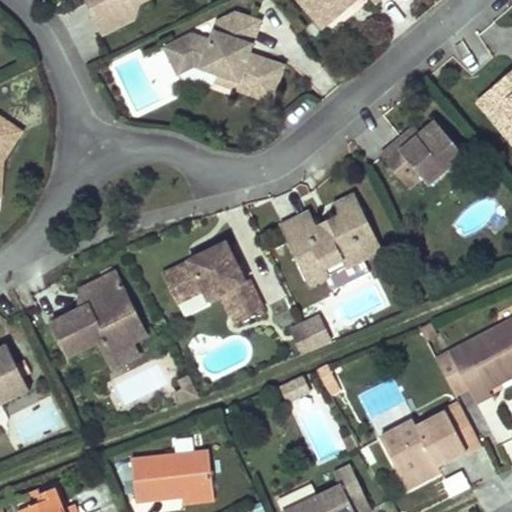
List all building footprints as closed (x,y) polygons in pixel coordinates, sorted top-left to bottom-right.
[(90,0),(89,2),(104,33),(133,19),(139,0),(90,0)] [(303,0),(302,1),(322,23),(343,5),(338,0),(303,0)] [(195,32),(177,41),(187,63),(193,60),(216,70),(213,77),(270,99),(282,64),(248,52),(240,48),(244,37),(253,41),(260,19),(238,11),(219,20),(213,39),(195,32)] [(253,41),(244,37),(240,48),(248,52),(253,41)] [(511,70),(498,83),(511,99),(511,70)] [(511,99),(498,83),(478,100),(511,140),(511,99)] [(0,160),(1,159),(6,163),(24,133),(0,118),(0,160)] [(396,143),(381,155),(409,186),(421,175),(429,185),(464,155),(436,123),(422,135),(403,151),(396,143)] [(403,151),(422,135),(415,126),(396,143),(403,151)] [(308,214),(282,226),(310,283),(328,274),(325,266),(340,258),(344,266),(379,249),(369,228),(367,229),(361,217),(363,216),(354,197),(336,205),(341,216),(335,219),(332,225),(327,227),(322,226),(315,228),(308,214)] [(224,242),(162,273),(179,305),(204,292),(208,299),(218,293),(233,321),(262,306),(248,279),(243,281),(224,242)] [(340,258),(325,266),(328,274),(344,266),(340,258)] [(79,310),(53,323),(70,358),(99,343),(106,340),(113,354),(135,343),(148,337),(117,272),(88,286),(96,302),(79,310)] [(96,302),(88,286),(82,289),(79,310),(96,302)] [(319,317),(305,323),(312,338),(325,332),(319,317)] [(511,320),(437,359),(456,394),(469,388),(476,402),(492,395),(489,389),(511,377),(511,320)] [(305,323),(293,328),(303,354),(317,348),(312,338),(305,323)] [(437,337),(430,323),(421,328),(428,341),(437,337)] [(135,343),(113,354),(106,340),(99,343),(111,366),(140,352),(135,343)] [(0,405),(29,392),(6,345),(0,348),(0,405)] [(318,370),(326,385),(336,379),(328,365),(318,370)] [(190,374),(180,378),(185,388),(195,384),(190,374)] [(286,400),(310,391),(303,374),(279,384),(286,400)] [(185,388),(175,393),(179,404),(201,396),(195,384),(185,388)] [(381,438),(402,477),(434,460),(438,467),(482,444),(461,405),(418,427),(414,420),(381,438)] [(345,439),(350,448),(356,444),(352,436),(345,439)] [(184,496),(215,493),(210,452),(132,460),(137,501),(157,499),(184,496)] [(434,460),(402,477),(408,489),(427,479),(440,472),(438,467),(434,460)] [(286,511),(369,511),(372,511),(350,466),(335,474),(341,486),(286,511)] [(462,469),(442,478),(450,496),(470,486),(462,469)] [(20,511),(77,511),(74,505),(63,509),(55,488),(39,494),(42,502),(20,511)] [(215,493),(184,496),(185,503),(215,500),(215,493)]
